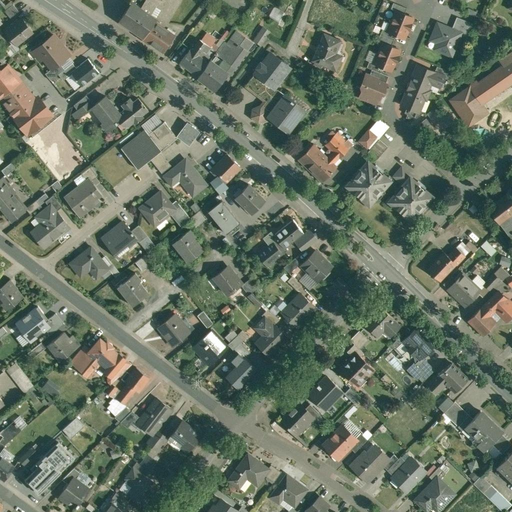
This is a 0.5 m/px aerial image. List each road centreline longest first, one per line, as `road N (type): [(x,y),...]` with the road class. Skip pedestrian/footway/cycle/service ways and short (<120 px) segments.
road 1 (secondary): [(52,0),(205,108),(383,269)]
road 2 (residential): [(465,190),(390,117),(430,0)]
road 3 (residential): [(237,423),(383,269)]
road 4 (secondary): [(383,269),(511,392)]
road 5 (residential): [(243,275),(225,250),(122,334)]
road 6 (residential): [(237,423),(372,511)]
road 7 (residential): [(122,334),(237,423)]
road 8 (residential): [(148,178),(39,270)]
